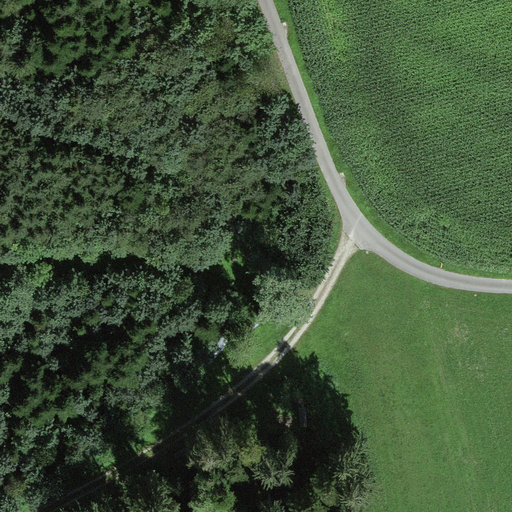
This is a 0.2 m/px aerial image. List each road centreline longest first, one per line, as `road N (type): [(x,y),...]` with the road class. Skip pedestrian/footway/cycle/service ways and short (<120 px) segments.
road 1 (track): [(32,511),(141,457),(268,371),(330,271),(344,209)]
road 2 (track): [(511,284),(434,277),(365,237),(344,209),(263,0)]
